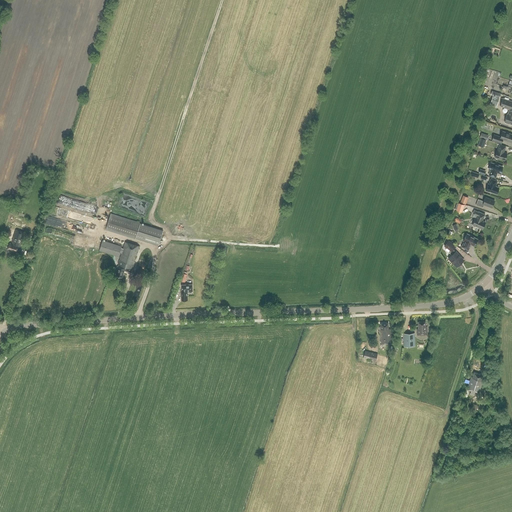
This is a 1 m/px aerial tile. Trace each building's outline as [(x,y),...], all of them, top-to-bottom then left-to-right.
[(497,107),(500,96),(497,95),(496,96),(493,95),(490,105),(497,107)] [(511,101),(503,98),(500,106),(510,109),(508,114),(507,114),(504,122),(509,123),(509,124),(511,124),(511,101)] [(511,142),(511,137),(511,134),(502,131),(500,137),(493,135),(492,140),(501,143),(502,139),(511,142)] [(503,152),(505,147),(499,144),(497,150),(494,157),(504,161),(507,153),(503,152)] [(490,162),(488,170),(489,170),(490,170),(489,175),(496,177),(497,173),(500,174),(503,166),(492,163),(490,162)] [(495,186),(497,181),(490,179),(489,184),(488,184),(486,191),(490,192),(497,194),(499,187),(495,186)] [(466,204),(469,197),(463,195),(460,202),(466,204)] [(492,207),(495,201),(485,197),(484,201),(478,199),(476,205),(483,207),(484,204),(492,207)] [(462,212),(465,205),(458,203),(456,210),(462,212)] [(478,212),(474,211),(473,214),(474,215),(473,217),(475,218),(472,225),(473,225),(473,226),(475,227),(476,226),(482,229),(486,222),(483,221),(485,214),(479,212),(478,212)] [(158,245),(163,231),(111,214),(106,229),(158,245)] [(21,247),(25,233),(16,229),(11,244),(9,243),(7,249),(11,250),(16,252),(18,246),(21,247)] [(474,246),(478,239),(467,234),(464,241),(462,247),(468,250),(471,244),(474,246)] [(455,252),(452,250),(456,246),(448,240),(444,246),(450,250),(449,252),(452,255),(449,257),(457,266),(458,266),(460,264),(460,263),(463,260),(462,260),(461,258),(456,252),(455,252)] [(117,266),(115,273),(116,274),(116,276),(122,278),(124,270),(131,272),(139,246),(125,242),(118,264),(118,265),(118,266),(117,266)] [(188,293),(188,292),(193,292),(192,284),(181,285),(182,292),(181,292),(181,300),(188,300),(188,295),(189,295),(188,293)] [(426,327),(426,322),(418,322),(418,329),(417,329),(417,335),(420,335),(427,335),(427,327),(426,327)] [(389,329),(388,323),(380,324),(381,326),(375,327),(375,329),(379,329),(380,344),(391,344),(391,329),(389,329)] [(405,343),(415,343),(415,332),(404,332),(405,343)] [(376,361),(378,354),(365,351),(364,358),(376,361)] [(482,380),(483,375),(474,372),(472,378),(471,377),(467,389),(471,391),(470,394),(474,395),(475,392),(479,394),(483,381),(482,380)]
